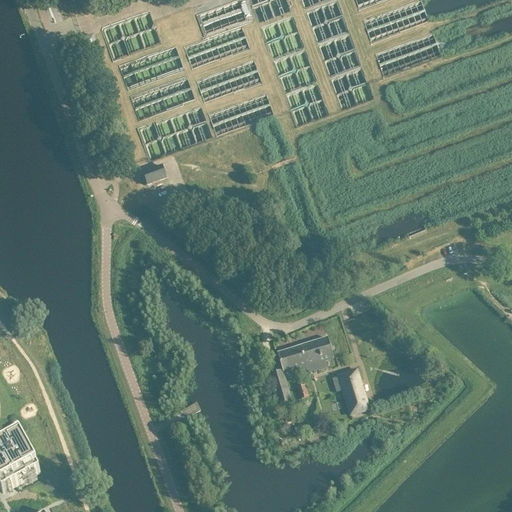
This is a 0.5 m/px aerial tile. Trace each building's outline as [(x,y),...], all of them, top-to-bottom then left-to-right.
[(93,36),(83,40),(85,45),(88,51),(98,48),(93,36)] [(147,186),(167,179),(163,167),(143,174),(147,186)] [(283,371),(284,373),(300,369),(317,363),(319,371),(328,368),(326,361),(334,359),(328,338),(278,354),(283,371)] [(279,406),(292,402),(284,373),(283,371),(270,375),(279,406)] [(339,377),(333,379),(337,393),(343,392),(349,410),(349,411),(350,416),(369,411),(357,372),(359,371),(339,376),(339,377)] [(309,398),(305,385),(297,388),(301,400),(309,398)] [(0,489),(1,491),(1,492),(3,496),(7,494),(8,493),(12,491),(17,488),(41,475),(20,438),(0,448),(0,489)]
